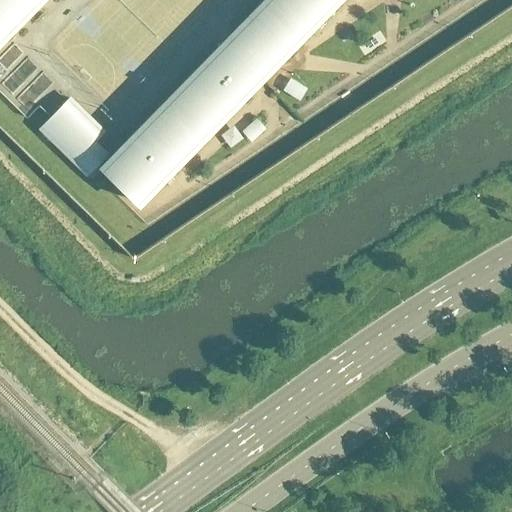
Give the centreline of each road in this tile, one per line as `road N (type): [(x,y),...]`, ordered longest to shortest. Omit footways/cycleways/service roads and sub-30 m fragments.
road 1 (secondary): [(511,270),(385,348),(164,511)]
road 2 (secondary): [(244,511),(414,393),(511,336)]
